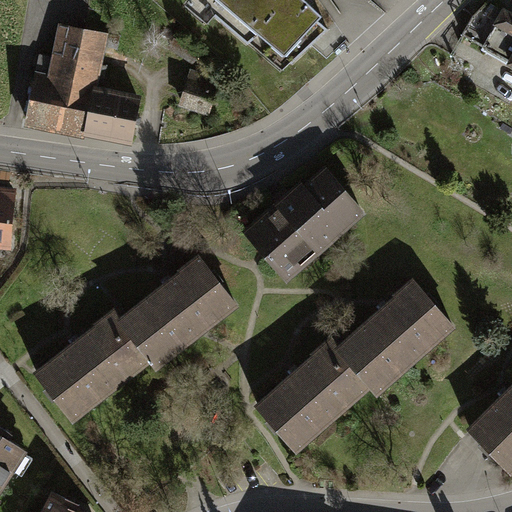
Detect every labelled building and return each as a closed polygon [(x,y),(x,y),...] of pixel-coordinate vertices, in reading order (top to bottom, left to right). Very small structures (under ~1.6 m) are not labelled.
[(197,0),(197,1),(251,41),(258,34),(291,62),(327,31),(316,20),(319,16),(302,0),(197,0)] [(511,16),(486,2),(471,16),(461,35),(511,63),(511,16)] [(28,118),(85,130),(93,90),(102,45),(105,34),(61,25),(51,69),(38,66),(28,118)] [(120,37),(105,34),(102,45),(117,48),(120,37)] [(218,78),(190,70),(180,102),(208,110),(218,78)] [(139,100),(93,90),(85,130),(131,139),(139,100)] [(268,211),(244,231),(285,277),(362,209),(325,168),(293,196),(290,192),(278,202),(281,207),(272,215),(268,211)] [(0,244),(7,245),(12,191),(0,190),(0,244)] [(182,272),(121,319),(145,350),(151,358),(165,348),(169,353),(188,339),(184,334),(200,322),(206,329),(218,319),(216,317),(235,303),(219,282),(222,280),(213,268),(209,271),(197,256),(180,269),(182,272)] [(397,296),(338,346),(365,378),(372,385),(387,373),(391,377),(408,363),(403,357),(429,335),(433,340),(452,324),(435,304),(438,301),(428,290),(424,294),(411,279),(395,294),(397,296)] [(130,362),(145,350),(121,319),(113,309),(95,323),(96,326),(35,373),(70,419),(89,404),(84,398),(112,377),(116,383),(135,368),(130,362)] [(352,389),(365,378),(338,346),(331,338),(315,352),(317,355),(258,404),(268,416),(264,420),(273,432),(278,428),(296,449),(313,434),(308,428),(335,405),(339,409),(357,394),(352,389)] [(511,387),(470,428),(481,440),(478,443),(488,454),(491,451),(510,470),(511,468),(511,387)] [(0,481),(9,468),(11,469),(24,450),(4,438),(8,433),(0,427),(0,481)] [(53,492),(43,511),(78,511),(71,508),(74,502),(53,492)]
